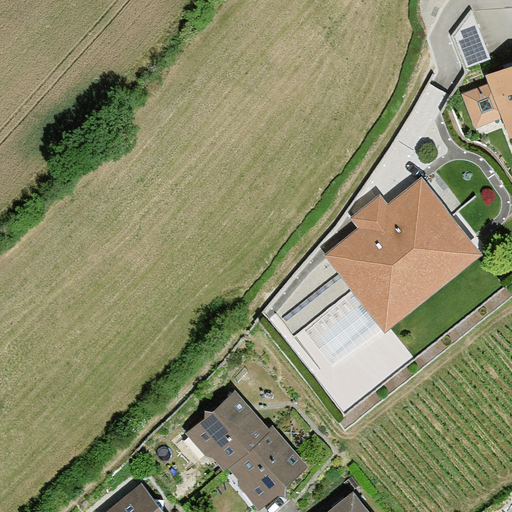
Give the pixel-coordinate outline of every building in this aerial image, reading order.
[(511,134),(511,63),(485,73),(489,83),(463,93),(476,127),(504,117),(511,135),(511,134)] [(362,228),(328,254),(386,330),(484,255),(423,176),(387,204),(381,196),(354,217),(362,228)] [(215,411),(191,433),(226,473),(251,451),(215,411)] [(256,450),(230,473),(262,510),(280,494),(286,495),(287,485),(256,450)] [(165,511),(144,486),(111,511),(165,511)] [(370,511),(355,491),(326,511),(370,511)]
